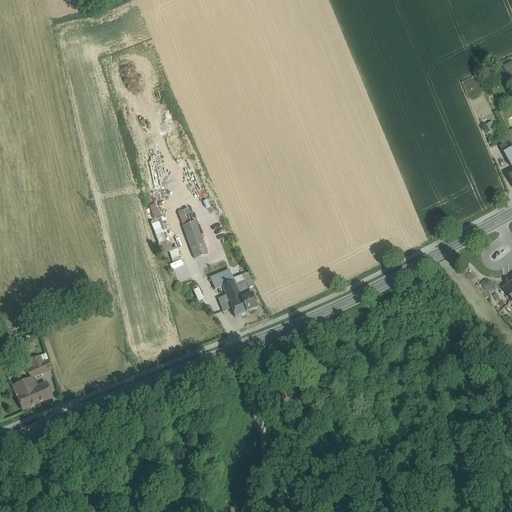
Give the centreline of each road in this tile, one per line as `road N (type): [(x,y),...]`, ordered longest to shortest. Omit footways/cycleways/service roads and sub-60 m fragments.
road 1 (secondary): [(0,443),(320,314),(511,214)]
road 2 (track): [(233,350),(270,459),(254,511)]
